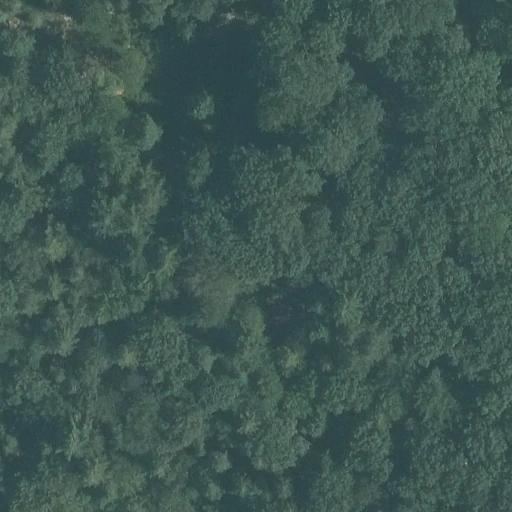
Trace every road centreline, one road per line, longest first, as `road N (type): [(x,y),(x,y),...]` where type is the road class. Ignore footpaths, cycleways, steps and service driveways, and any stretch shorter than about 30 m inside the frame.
road 1 (track): [(405,0),(511,248)]
road 2 (track): [(511,320),(406,511)]
